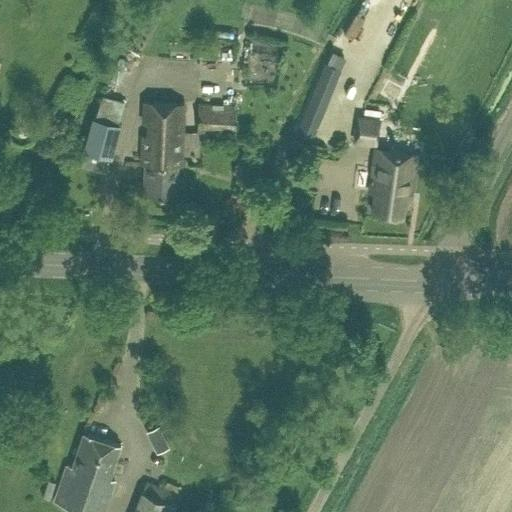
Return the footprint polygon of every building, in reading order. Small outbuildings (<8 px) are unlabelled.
[(313,139),(341,70),(323,62),(294,131),(313,139)] [(181,163),(184,101),(143,100),(143,120),(146,120),(145,132),(142,132),(141,162),(143,162),(142,192),(176,193),(177,163),(181,163)] [(233,135),(235,105),(198,104),(197,133),(233,135)] [(375,144),(380,116),(357,113),(353,141),(375,144)] [(111,157),(120,123),(92,115),(83,149),(111,157)] [(408,205),(416,152),(374,146),(368,190),(374,191),(371,210),(402,215),(403,204),(408,205)] [(158,425),(147,431),(152,440),(163,435),(158,425)] [(108,477),(119,443),(82,431),(71,465),(66,463),(54,500),(89,511),(102,511),(114,479),(108,477)] [(162,511),(171,511),(179,492),(145,479),(131,511),(162,511)]
